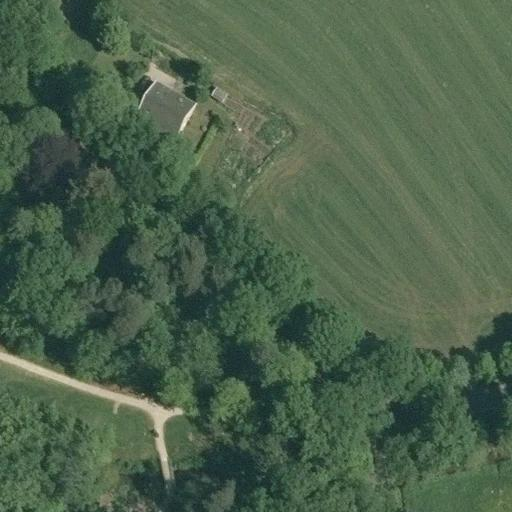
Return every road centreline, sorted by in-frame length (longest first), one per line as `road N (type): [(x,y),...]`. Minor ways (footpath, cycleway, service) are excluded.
road 1 (unclassified): [(309,381),(89,163),(0,100)]
road 2 (unclassified): [(372,491),(309,381)]
